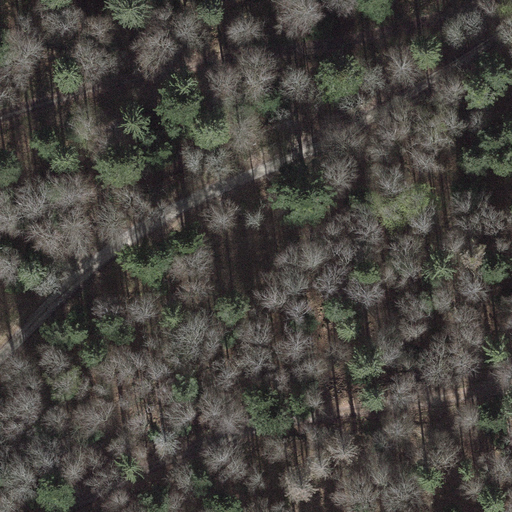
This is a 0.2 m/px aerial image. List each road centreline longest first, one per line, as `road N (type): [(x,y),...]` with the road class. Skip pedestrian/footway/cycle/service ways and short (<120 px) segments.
road 1 (track): [(511,2),(0,318)]
road 2 (track): [(0,511),(511,385)]
road 3 (track): [(476,0),(131,72),(0,119)]
